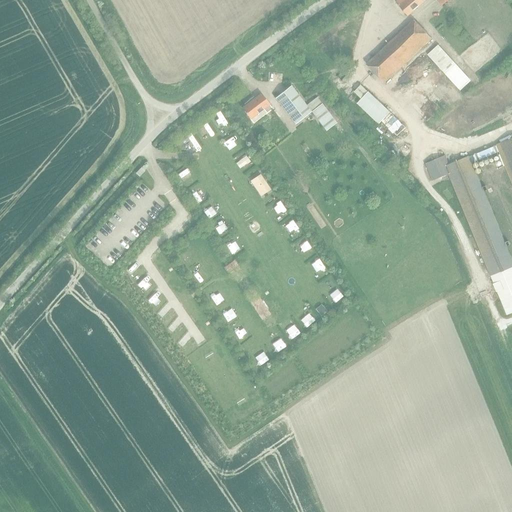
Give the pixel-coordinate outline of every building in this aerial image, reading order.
[(408,15),(425,0),(397,0),(396,1),(408,15)] [(384,82),(432,38),(415,19),(367,63),(384,82)] [(438,45),(427,54),(460,90),(471,80),(438,45)] [(318,97),(308,105),(292,85),(276,98),(296,124),(312,111),(327,130),(337,123),(318,97)] [(378,124),(390,112),(368,91),(357,103),(378,124)] [(249,118),(269,104),(261,93),(241,108),(249,118)] [(511,311),(511,258),(472,162),(500,151),(511,180),(511,138),(497,144),(498,145),(470,156),(449,164),(445,154),(425,163),(432,179),(449,172),(507,313),(511,311)] [(251,181),(261,196),(272,189),(261,174),(251,181)]
